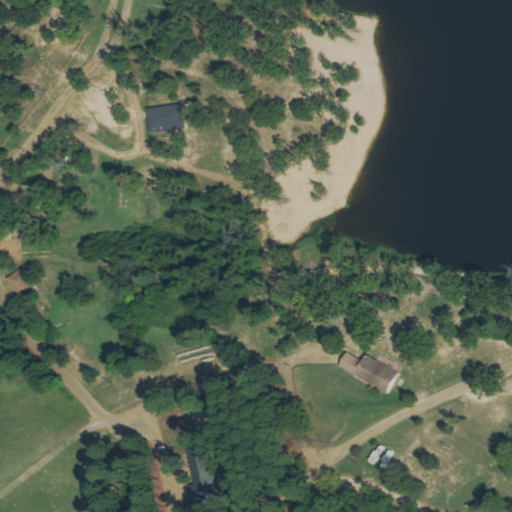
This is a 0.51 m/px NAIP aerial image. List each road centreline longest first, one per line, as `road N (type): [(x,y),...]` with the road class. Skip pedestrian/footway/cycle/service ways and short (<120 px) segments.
road 1 (residential): [(141,511),(125,443),(0,301),(12,171),(103,44),(121,0)]
road 2 (residential): [(252,511),(387,418),(511,366)]
